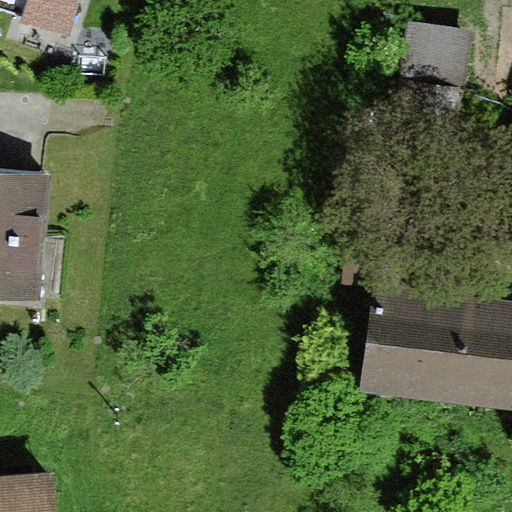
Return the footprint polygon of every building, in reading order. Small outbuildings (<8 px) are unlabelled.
[(26,0),(23,11),(69,24),(75,0),(26,0)] [(395,172),(457,177),(470,26),(409,21),(395,172)] [(0,294),(36,298),(48,175),(0,170),(0,294)] [(362,387),(511,403),(511,296),(476,293),(482,243),(380,231),(362,387)] [(0,511),(59,511),(55,464),(0,468),(0,511)]
